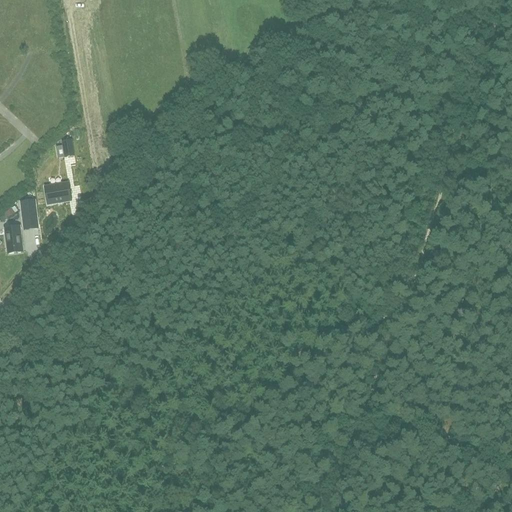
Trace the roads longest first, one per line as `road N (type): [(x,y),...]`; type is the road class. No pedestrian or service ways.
road 1 (unknown): [(0,366),(22,350),(65,279),(102,247),(180,144),(260,85),(330,58),(353,32),(360,0)]
road 2 (unclassified): [(0,312),(169,108),(325,16)]
